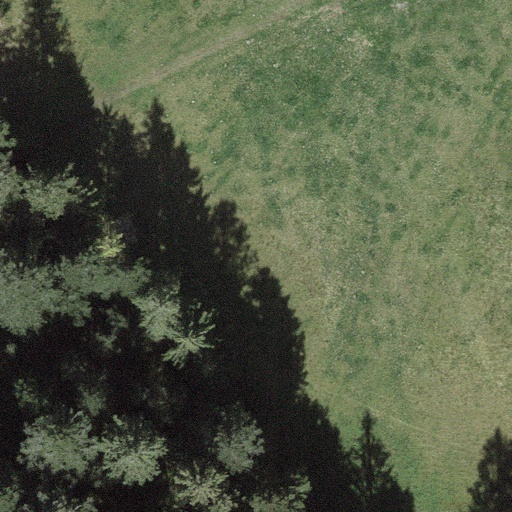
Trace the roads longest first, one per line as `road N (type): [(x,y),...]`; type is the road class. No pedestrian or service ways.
road 1 (track): [(235,511),(128,284),(22,126),(0,108)]
road 2 (track): [(0,168),(22,126),(272,0)]
